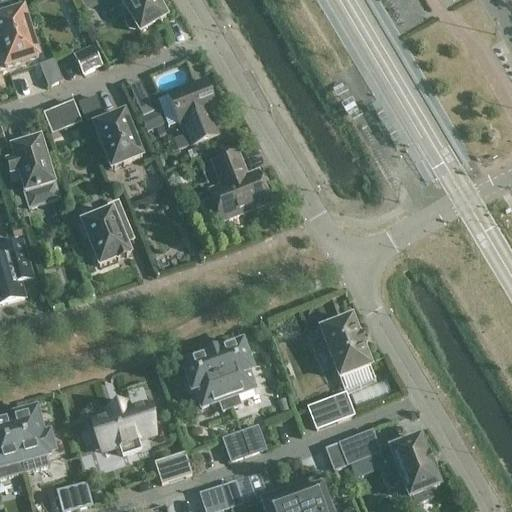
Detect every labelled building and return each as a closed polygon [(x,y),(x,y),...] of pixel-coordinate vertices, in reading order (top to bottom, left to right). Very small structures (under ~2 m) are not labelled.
[(140,34),(165,19),(156,3),(157,2),(156,1),(155,1),(154,0),(119,0),(130,17),(126,20),(125,24),(129,31),(133,32),(137,30),(140,34)] [(0,52),(5,69),(37,59),(23,12),(0,18),(0,52)] [(92,48),(74,57),(84,77),(102,69),(92,48)] [(39,67),(48,89),(62,83),(54,61),(39,67)] [(139,82),(128,87),(143,118),(141,119),(148,135),(163,127),(156,112),(153,113),(139,82)] [(184,124),(192,146),(217,137),(209,115),(215,112),(204,83),(157,101),(168,130),(184,124)] [(124,166),(142,159),(124,115),(105,123),(95,100),(79,106),(86,124),(91,122),(111,171),(114,170),(114,171),(116,171),(115,170),(123,167),(123,168),(125,167),(124,166)] [(56,111),(64,131),(81,124),(72,104),(56,111)] [(15,163),(6,165),(10,178),(19,175),(25,195),(29,210),(58,202),(54,187),(40,141),(11,150),(15,163)] [(243,215),(270,205),(258,174),(243,180),(240,172),(243,171),(237,154),(212,164),(222,188),(209,193),(221,224),(228,221),(229,222),(244,217),(243,215)] [(81,225),(99,269),(129,256),(122,238),(130,235),(118,204),(108,208),(110,213),(81,225)] [(0,259),(0,260),(0,306),(24,300),(20,286),(34,282),(23,244),(0,250),(0,259)] [(360,339),(358,340),(351,321),(320,333),(339,381),(370,369),(363,350),(364,350),(360,339)] [(242,346),(212,356),(231,411),(240,408),(236,399),(254,393),(248,376),(252,374),(242,346)] [(231,411),(212,356),(181,367),(192,396),(195,395),(201,411),(219,405),(222,414),(231,411)] [(308,410),(316,433),(354,419),(345,396),(308,410)] [(145,407),(129,412),(127,406),(106,413),(108,419),(92,424),(100,448),(117,442),(119,449),(120,449),(123,458),(140,453),(137,443),(155,438),(145,407)] [(36,413),(9,420),(24,476),(50,469),(47,460),(48,459),(48,457),(54,456),(49,437),(42,439),(36,413)] [(0,482),(24,476),(9,420),(0,422),(0,482)] [(257,430),(240,436),(248,459),(265,453),(257,430)] [(372,433),(337,447),(346,468),(347,468),(347,469),(381,456),(372,433)] [(248,459),(240,436),(223,442),(231,465),(248,459)] [(420,440),(390,452),(409,501),(413,499),(416,507),(432,501),(429,493),(439,489),(420,440)] [(346,468),(337,447),(325,452),(333,473),(346,468)] [(192,478),(185,455),(154,465),(162,488),(192,478)] [(329,511),(318,480),(289,491),(296,511),(329,511)] [(243,507),(235,485),(222,489),(229,511),(243,507)] [(57,493),(61,511),(79,511),(92,509),(86,486),(57,493)] [(228,511),(229,511),(222,489),(199,497),(204,511),(228,511)] [(296,511),(289,491),(260,501),(263,511),(296,511)]
